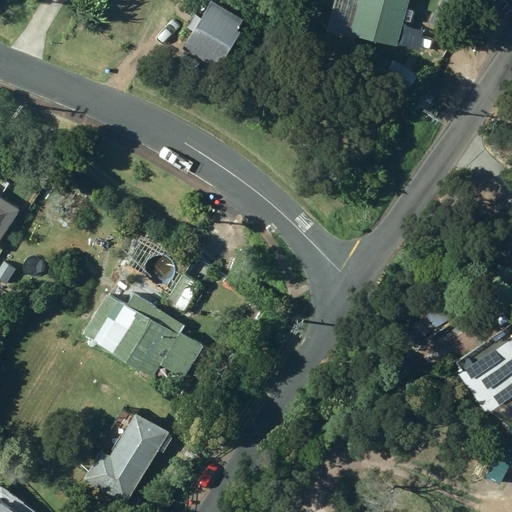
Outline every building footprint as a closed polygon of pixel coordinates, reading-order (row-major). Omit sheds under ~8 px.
[(194,0),(189,8),(202,16),(212,0),(194,0)] [(412,22),(415,12),(409,11),(411,0),(362,0),(353,35),(399,47),(406,21),(412,22)] [(248,19),(217,1),(205,19),(198,15),(190,28),(197,32),(188,49),(218,67),(223,60),(227,62),(244,34),(240,32),(248,19)] [(420,76),(395,61),(385,76),(410,92),(420,76)] [(0,242),(22,209),(0,195),(0,242)] [(213,206),(182,249),(209,268),(240,225),(213,206)] [(154,228),(128,264),(143,276),(193,311),(219,275),(209,268),(182,249),(154,228)] [(100,345),(154,378),(162,365),(185,379),(190,371),(198,377),(213,352),(181,333),(193,314),(161,296),(155,307),(136,295),(130,307),(111,296),(87,334),(101,343),(100,345)] [(483,415),(511,395),(511,333),(454,373),(483,415)] [(128,503),(171,434),(140,414),(113,458),(104,453),(88,479),(128,503)] [(0,509),(0,511),(15,511),(5,503),(0,509)]
